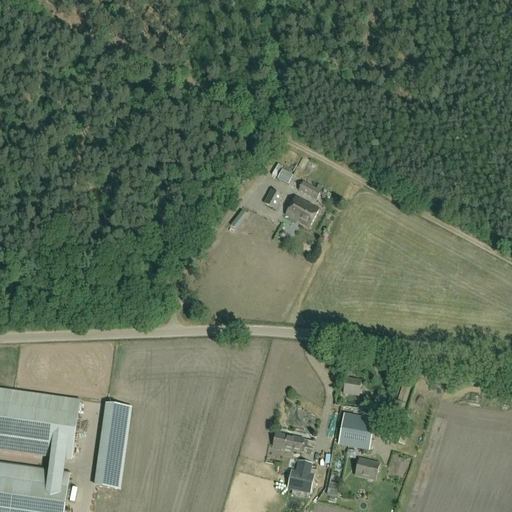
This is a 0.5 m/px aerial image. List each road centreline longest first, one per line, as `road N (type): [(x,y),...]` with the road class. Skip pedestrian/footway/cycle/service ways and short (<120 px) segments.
road 1 (track): [(511,262),(17,0)]
road 2 (unclassified): [(0,338),(270,331),(511,359)]
